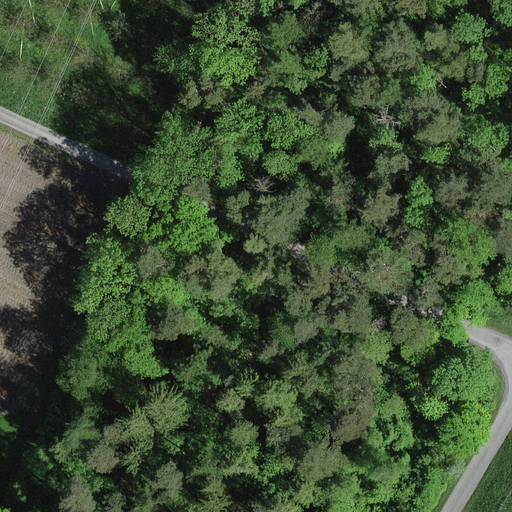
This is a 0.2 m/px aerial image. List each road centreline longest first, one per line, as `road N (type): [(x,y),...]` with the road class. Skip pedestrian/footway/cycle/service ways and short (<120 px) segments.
road 1 (track): [(511,351),(0,114)]
road 2 (track): [(446,511),(511,404)]
